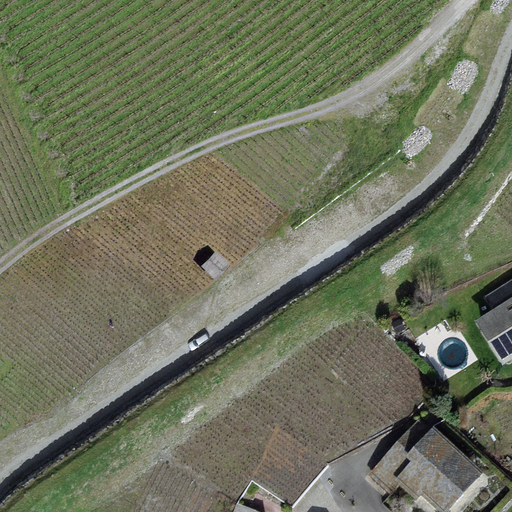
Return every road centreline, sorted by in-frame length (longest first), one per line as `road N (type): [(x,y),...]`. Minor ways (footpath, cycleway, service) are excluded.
road 1 (track): [(511,32),(477,122),(443,173),(353,245),(0,483)]
road 2 (track): [(0,273),(84,214),(198,154),(367,94),(468,0)]
